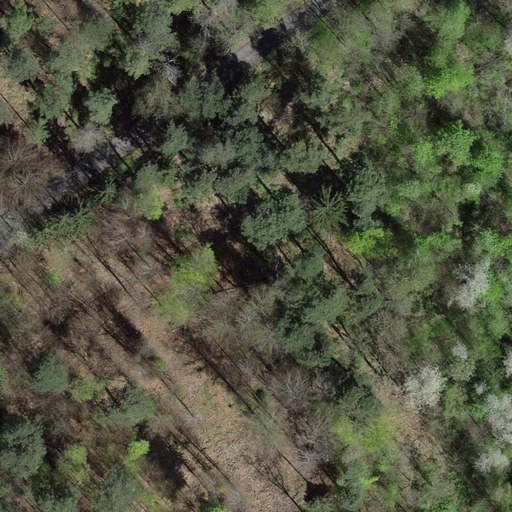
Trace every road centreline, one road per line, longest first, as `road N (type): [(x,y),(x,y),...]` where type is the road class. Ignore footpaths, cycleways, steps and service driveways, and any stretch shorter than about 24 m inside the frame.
road 1 (unclassified): [(324,0),(0,228)]
road 2 (track): [(0,374),(96,511)]
